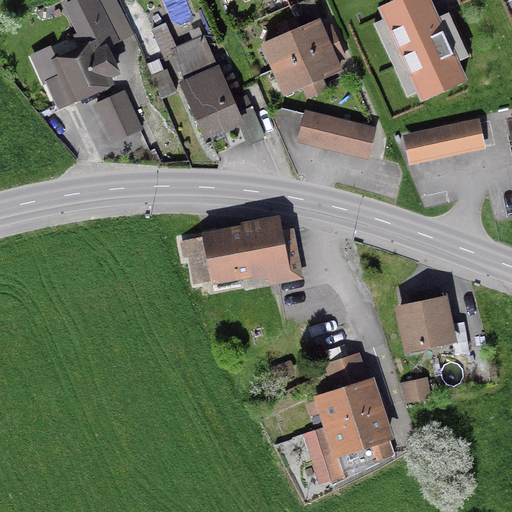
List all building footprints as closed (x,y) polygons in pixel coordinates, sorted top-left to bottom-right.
[(114,43),(92,0),(75,0),(66,5),(78,33),(73,35),(80,52),(54,64),(60,76),(47,83),(57,105),(107,82),(105,78),(112,74),(101,49),(114,43)] [(262,45),(273,70),(318,51),(315,45),(324,42),(323,41),(333,37),(328,27),(319,31),(315,22),(262,45)] [(246,144),(262,138),(249,108),(235,114),(201,38),(172,51),(186,84),(181,86),(202,135),(236,120),(246,144)] [(328,52),(320,56),(318,51),(273,70),(284,95),(337,72),(333,63),(342,59),(338,49),(329,53),(328,52)] [(167,76),(153,82),(159,97),(173,91),(167,76)] [(116,145),(142,134),(125,94),(99,105),(116,145)] [(297,140),(366,157),(372,131),(303,115),(297,140)] [(266,269),(268,282),(297,277),(289,232),(280,234),(278,224),(181,242),(183,258),(190,256),(195,283),(266,269)] [(443,341),(438,322),(445,320),(441,301),(439,301),(437,291),(421,294),(424,304),(398,310),(406,349),(443,341)] [(336,393),(368,383),(360,357),(327,368),(336,393)] [(283,365),(269,370),(273,380),(287,373),(283,365)] [(408,401),(426,398),(422,380),(405,384),(408,401)] [(317,399),(326,426),(377,410),(368,383),(336,393),(317,399)] [(328,477),(329,477),(331,480),(351,470),(345,451),(386,438),(377,410),(326,426),(313,431),(328,477)]
